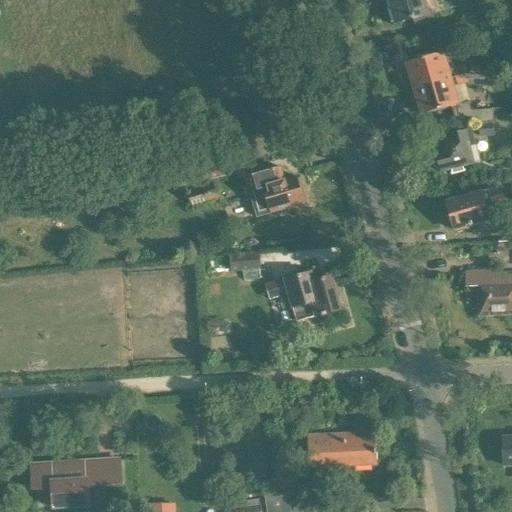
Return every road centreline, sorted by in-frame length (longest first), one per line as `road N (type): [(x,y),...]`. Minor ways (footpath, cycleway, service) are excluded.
road 1 (residential): [(0,390),(421,376)]
road 2 (residential): [(421,376),(315,0)]
road 3 (residential): [(446,511),(421,376)]
